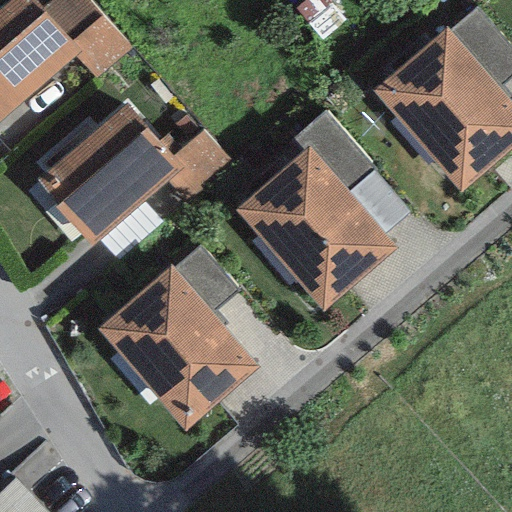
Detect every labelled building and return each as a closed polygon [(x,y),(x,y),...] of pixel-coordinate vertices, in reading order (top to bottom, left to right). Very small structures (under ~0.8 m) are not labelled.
[(43,0),(0,0),(0,105),(73,48),(95,74),(130,44),(91,0),(45,0),(44,1),(43,0)] [(511,93),(446,17),(373,79),(461,181),(511,136),(511,93)] [(130,91),(37,170),(92,236),(166,174),(187,198),(233,159),(202,124),(175,146),(130,91)] [(309,136),(236,197),(322,300),(396,238),(309,136)] [(170,255),(98,317),(186,418),(258,357),(170,255)] [(0,511),(57,511),(16,466),(0,480),(0,511)]
